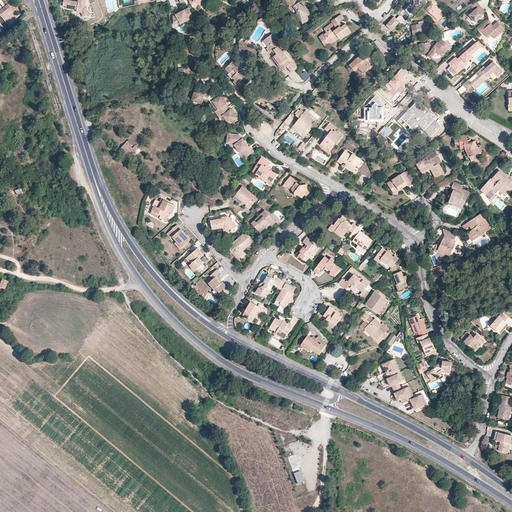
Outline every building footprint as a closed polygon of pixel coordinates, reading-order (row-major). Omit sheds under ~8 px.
[(79,0),(79,2),(75,1),(69,0),(64,0),(63,6),(66,6),(66,8),(77,9),(76,12),(82,12),(83,17),(89,15),(87,8),(85,7),(83,7),(84,4),(86,4),(86,0),(79,0)] [(209,0),(189,0),(189,1),(193,7),(196,9),(198,4),(201,5),(203,3),(209,6),(210,6),(212,1),(209,0)] [(284,0),(283,1),(290,4),(289,7),(292,11),(293,10),(302,22),(312,16),(306,8),(304,10),(303,9),(305,8),(302,3),(301,4),(299,2),(298,3),(296,1),(296,0),(284,0)] [(420,5),(420,0),(414,0),(415,4),(412,6),(410,5),(406,9),(411,14),(417,8),(417,5),(420,5)] [(483,12),(484,11),(476,2),(474,3),(470,7),(474,11),(469,15),(476,22),(484,14),(483,12)] [(426,10),(439,21),(445,14),(432,3),(426,10)] [(7,4),(0,9),(0,12),(1,14),(10,8),(7,4)] [(194,17),(188,8),(173,16),(174,25),(180,22),(181,24),(194,17)] [(344,18),(341,14),(331,21),(332,22),(334,25),(335,26),(338,24),(339,24),(338,23),(339,22),(344,18)] [(402,23),(405,19),(400,15),(397,18),(396,16),(394,18),(393,17),(387,24),(392,29),(400,21),(402,23)] [(504,27),(503,26),(497,20),(493,25),(492,24),(491,25),(490,24),(491,23),(491,22),(488,19),(477,30),(481,33),(482,31),(487,37),(491,33),(492,34),(495,37),(502,31),(501,30),(504,27)] [(430,33),(429,23),(411,25),(413,36),(430,33)] [(340,26),(333,32),(330,28),(331,28),(329,25),(324,29),(327,32),(324,34),(324,33),(319,37),(322,42),(325,41),(327,44),(328,45),(338,37),(339,38),(345,34),(346,35),(351,32),(345,24),(342,26),(341,27),(340,26)] [(272,51),(273,49),(277,54),(275,55),(274,56),(280,64),(278,65),(282,70),(287,66),(291,72),(298,68),(284,50),(282,51),(278,46),(279,45),(276,40),(272,34),(270,35),(269,35),(268,35),(268,36),(268,37),(266,38),(271,44),(268,47),(266,48),(269,52),(272,51)] [(266,38),(262,40),(268,47),(271,44),(266,38)] [(435,45),(432,47),(430,46),(430,43),(430,42),(423,43),(423,49),(421,52),(426,57),(427,56),(430,58),(433,55),(434,54),(437,53),(439,54),(442,57),(447,50),(448,51),(452,47),(442,39),(439,43),(438,42),(435,45)] [(467,51),(465,49),(459,54),(461,56),(458,59),(456,57),(449,63),(451,65),(454,66),(454,68),(455,70),(456,70),(457,71),(458,71),(459,71),(459,68),(462,64),(464,67),(468,64),(467,62),(465,61),(468,58),(470,60),(478,52),(482,48),(477,42),(467,51)] [(372,65),(372,66),(360,55),(349,65),(353,69),(358,65),(362,70),(363,69),(366,72),(367,71),(368,73),(369,75),(376,69),(372,65)] [(402,63),(395,58),(392,62),(399,67),(402,63)] [(241,68),(237,65),(236,66),(232,61),(229,64),(227,63),(223,68),(228,74),(231,78),(232,77),(235,80),(233,81),(236,85),(246,75),(240,69),(241,68)] [(483,82),(482,81),(493,72),(497,77),(503,72),(494,61),(492,63),(491,61),(476,74),(479,77),(473,82),(470,79),(463,84),(468,90),(472,86),(475,89),(483,82)] [(395,70),(399,67),(392,62),(390,66),(395,70)] [(354,70),(358,67),(364,74),(366,72),(363,69),(362,70),(358,65),(353,69),(354,70)] [(459,71),(458,71),(457,71),(456,70),(455,70),(454,68),(454,66),(451,65),(448,69),(454,76),(459,71)] [(409,71),(403,66),(389,81),(397,88),(400,85),(404,88),(410,82),(403,77),(409,71)] [(304,81),(310,76),(306,70),(300,75),(304,81)] [(273,90),(272,91),(263,89),(264,86),(258,82),(255,87),(260,90),(258,99),(280,105),(281,101),(284,101),(285,94),(283,93),(273,90)] [(457,90),(460,94),(466,90),(463,86),(457,90)] [(217,98),(214,95),(210,94),(210,95),(195,91),(193,101),(194,101),(202,103),(204,98),(209,100),(211,102),(217,98)] [(217,115),(229,106),(221,95),(217,98),(211,102),(217,111),(215,112),(217,115)] [(365,119),(384,119),(384,104),(375,95),(365,106),(365,119)] [(420,125),(429,116),(416,103),(400,119),(409,128),(416,121),(420,125)] [(237,117),(229,106),(217,115),(219,117),(221,116),(227,124),(229,123),(237,117)] [(312,115),(306,110),(304,112),(301,109),(300,110),(298,109),(295,113),(297,114),(296,115),(299,118),(292,128),(301,135),(303,132),(307,135),(311,129),(310,129),(313,125),(311,123),(313,120),(309,118),(312,115)] [(290,115),(284,121),(288,124),(293,118),(290,115)] [(432,136),(440,127),(429,116),(420,125),(432,136)] [(324,128),(327,131),(320,140),(322,142),(319,146),(325,150),(330,146),(333,148),(342,136),(338,134),(339,133),(335,130),(336,128),(328,122),(324,128)] [(248,145),(241,137),(239,138),(236,135),(237,133),(226,132),(225,142),(233,143),(239,151),(241,150),(245,156),(253,150),(249,144),(248,145)] [(460,145),(461,151),(463,151),(468,162),(483,156),(480,147),(478,147),(475,141),(471,142),(468,143),(467,140),(467,135),(459,136),(459,139),(455,140),(455,146),(460,145)] [(135,145),(132,148),(128,145),(130,143),(128,141),(129,140),(128,140),(119,149),(129,158),(137,149),(137,147),(135,145)] [(439,158),(434,150),(425,156),(426,158),(416,163),(421,172),(430,167),(436,177),(444,173),(438,162),(441,161),(439,158)] [(345,151),(339,158),(348,165),(347,167),(353,170),(356,166),(355,165),(360,158),(353,153),(352,155),(345,151)] [(269,169),(267,168),(268,167),(270,163),(261,157),(250,174),(258,179),(259,177),(267,182),(269,179),(272,182),(277,175),(269,169)] [(511,181),(499,170),(491,179),(497,183),(495,185),(492,189),(496,193),(499,189),(507,196),(511,190),(511,181)] [(412,184),(404,172),(392,180),(393,182),(388,185),(393,192),(398,189),(399,190),(407,185),(408,186),(412,184)] [(290,189),(291,189),(293,191),(294,192),(295,195),(297,195),(302,198),(304,195),(306,196),(309,192),(308,191),(307,187),(303,187),(303,184),(300,184),(293,180),(295,178),(291,176),(283,186),(284,188),(287,187),(290,189)] [(259,177),(258,179),(270,186),(272,182),(269,179),(267,182),(259,177)] [(451,193),(452,193),(449,199),(450,200),(451,201),(452,202),(454,201),(458,203),(458,204),(462,206),(469,191),(464,189),(463,191),(460,190),(461,188),(462,185),(453,182),(451,187),(453,188),(455,189),(455,191),(453,190),(451,193)] [(252,205),(257,197),(242,186),(235,195),(246,205),(249,202),(252,205)] [(235,195),(232,198),(244,207),(245,206),(246,205),(235,195)] [(154,206),(151,214),(165,221),(169,213),(169,214),(174,205),(164,200),(162,204),(155,201),(153,206),(154,206)] [(276,221),(265,210),(251,223),(258,230),(264,225),(266,227),(270,224),(272,225),(276,221)] [(473,227),(471,228),(472,230),(467,233),(470,239),(478,234),(480,236),(491,229),(482,213),(470,221),(473,227)] [(352,232),(357,226),(353,222),(351,224),(350,226),(349,225),(350,223),(345,220),(346,218),(342,215),(340,218),(339,217),(334,225),(332,223),(329,228),(334,232),(335,231),(337,228),(345,233),(348,229),(352,232)] [(232,230),(237,225),(228,216),(221,217),(221,218),(211,220),(212,229),(222,228),(224,227),(229,232),(230,231),(231,231),(232,230)] [(181,247),(190,239),(177,224),(168,232),(176,241),(181,247)] [(352,232),(356,235),(352,239),(358,243),(365,249),(373,240),(368,236),(368,238),(366,236),(366,235),(360,230),(361,228),(357,226),(352,232)] [(342,237),(345,233),(337,228),(335,231),(342,237)] [(251,239),(244,232),(227,247),(231,251),(232,250),(240,258),(245,254),(242,251),(249,245),(247,242),(251,239)] [(478,234),(470,239),(473,244),(481,238),(480,236),(478,234)] [(454,239),(445,235),(441,243),(438,242),(434,250),(445,254),(446,253),(450,255),(455,244),(453,243),(454,239)] [(303,242),(306,244),(308,245),(305,248),(304,247),(302,246),(299,250),(301,252),(298,255),(303,259),(305,256),(307,257),(310,254),(310,253),(312,254),(313,255),(319,247),(312,242),(313,241),(308,237),(307,236),(303,242)] [(200,250),(198,247),(186,258),(191,264),(196,269),(203,263),(199,258),(198,257),(201,255),(199,252),(200,250)] [(380,260),(381,259),(388,264),(392,267),(395,263),(399,257),(395,254),(394,256),(387,251),(387,250),(383,247),(375,257),(380,260)] [(325,256),(315,268),(319,272),(324,266),(325,265),(336,273),(340,268),(333,262),(335,260),(331,257),(329,259),(325,256)] [(375,257),(374,258),(386,267),(388,264),(381,259),(380,260),(375,257)] [(399,266),(395,263),(392,267),(390,269),(394,272),(399,266)] [(336,273),(325,265),(324,266),(330,271),(329,272),(334,276),(336,273)] [(223,281),(221,282),(218,279),(220,278),(217,275),(220,272),(217,269),(210,275),(213,279),(209,283),(215,289),(216,288),(220,292),(223,289),(227,286),(223,281)] [(403,276),(401,271),(394,274),(396,279),(398,283),(396,284),(398,290),(408,286),(407,285),(403,276)] [(362,293),(367,287),(359,281),(360,280),(353,274),(349,281),(347,279),(345,282),(341,286),(346,290),(348,286),(350,284),(351,286),(350,287),(349,288),(354,292),(357,288),(362,293)] [(0,291),(2,293),(9,276),(6,275),(4,279),(3,278),(2,279),(0,278),(0,291)] [(267,275),(264,281),(265,282),(264,285),(258,288),(256,292),(260,295),(263,291),(268,293),(273,284),(278,287),(281,280),(282,280),(277,277),(275,280),(271,278),(267,275)] [(278,287),(277,288),(282,290),(276,300),(280,302),(280,304),(285,307),(288,301),(287,300),(289,296),(290,297),(296,288),(281,280),(278,287)] [(388,300),(375,291),(366,305),(379,313),(385,304),(388,300)] [(264,309),(251,302),(243,315),(252,321),(255,317),(259,319),(264,309)] [(381,315),(387,305),(385,304),(379,313),(381,315)] [(339,315),(336,312),(337,311),(330,306),(323,315),(327,318),(326,319),(335,325),(342,317),(339,315)] [(360,325),(364,329),(365,328),(366,327),(373,333),(371,334),(379,343),(388,334),(385,332),(381,328),(380,329),(378,327),(381,324),(375,318),(373,320),(366,313),(362,317),(365,320),(360,325)] [(418,315),(409,318),(415,333),(418,332),(420,336),(428,333),(426,328),(424,329),(418,315)] [(499,333),(501,334),(511,323),(511,321),(506,315),(502,319),(501,317),(492,326),(499,333)] [(270,326),(277,330),(275,334),(279,337),(284,330),(288,332),(293,325),(288,322),(288,323),(283,320),(282,322),(279,319),(276,318),(270,326)] [(381,324),(378,327),(380,329),(381,328),(385,332),(389,328),(383,322),(381,324)] [(485,341),(477,334),(475,335),(468,331),(461,339),(468,345),(471,343),(478,349),(485,341)] [(391,345),(397,337),(392,333),(386,342),(391,345)] [(431,337),(429,338),(428,333),(420,336),(417,338),(418,342),(421,341),(425,353),(432,351),(431,349),(435,348),(431,337)] [(318,334),(314,338),(312,340),(310,338),(311,336),(307,334),(301,342),(310,348),(311,347),(319,353),(326,343),(318,334)] [(471,343),(468,345),(476,351),(478,349),(471,343)] [(399,367),(395,368),(391,359),(382,363),(388,376),(398,372),(400,371),(399,367)] [(442,364),(438,363),(433,367),(434,368),(426,373),(430,380),(434,377),(434,376),(441,371),(441,369),(451,370),(452,362),(442,361),(442,362),(442,364)] [(394,388),(400,385),(398,381),(401,380),(398,372),(388,376),(387,377),(390,384),(392,384),(394,388)] [(406,387),(401,388),(400,385),(394,388),(395,391),(394,392),(397,399),(400,398),(409,394),(406,387)] [(423,404),(419,394),(414,396),(412,392),(409,394),(400,398),(401,402),(410,398),(414,408),(423,404)] [(500,404),(501,404),(500,408),(498,417),(508,420),(511,407),(510,406),(511,401),(511,397),(502,395),(500,404)] [(507,453),(511,435),(496,432),(494,440),(498,441),(500,442),(498,451),(507,453)] [(298,484),(305,481),(301,471),(294,473),(298,484)]
